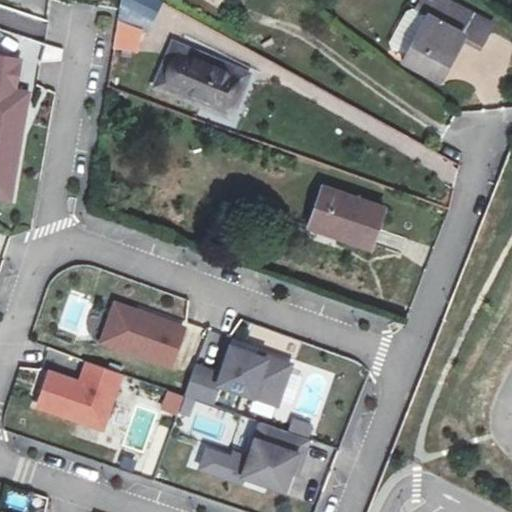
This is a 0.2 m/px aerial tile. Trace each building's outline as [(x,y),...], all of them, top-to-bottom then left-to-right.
[(113,0),(137,13),(143,0),(113,0)] [(472,18),(441,0),(405,0),(404,2),(416,10),(390,54),(425,75),(450,33),(460,38),(472,18)] [(233,74),(168,50),(157,79),(222,103),(233,74)] [(12,57),(0,54),(0,143),(1,138),(8,139),(19,88),(6,85),(12,57)] [(0,182),(8,139),(1,138),(0,143),(0,182)] [(426,149),(419,166),(451,180),(458,163),(426,149)] [(306,182),(291,220),(290,222),(350,245),(365,205),(306,182)] [(163,327),(101,302),(86,338),(148,363),(163,327)] [(272,370),(214,347),(204,376),(179,366),(170,391),(194,400),(200,385),(258,406),(272,370)] [(105,368),(72,356),(65,377),(33,367),(23,400),(89,423),(105,368)] [(309,435),(311,422),(292,418),(289,431),(309,435)] [(294,437),(248,420),(229,472),(269,487),(278,460),(281,452),(288,455),(294,437)] [(111,465),(137,473),(144,452),(118,443),(111,465)] [(285,463),(288,455),(281,452),(278,460),(285,463)]
